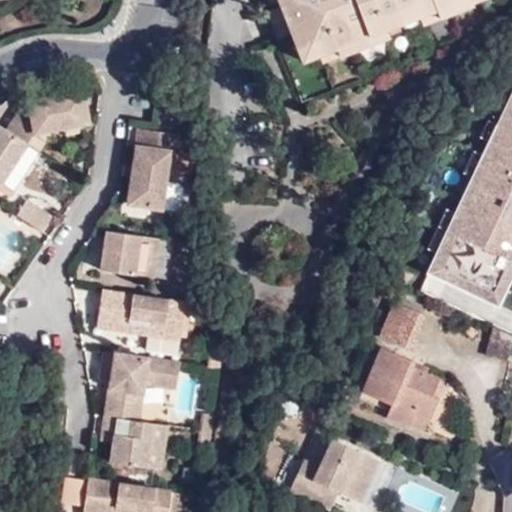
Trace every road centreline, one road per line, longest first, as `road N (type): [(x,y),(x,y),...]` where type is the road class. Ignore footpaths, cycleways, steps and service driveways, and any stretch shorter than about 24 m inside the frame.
road 1 (residential): [(83,446),(73,347),(50,299),(50,263),(99,184),(135,66)]
road 2 (unknown): [(135,66),(210,50),(239,26),(245,0)]
road 3 (residential): [(0,75),(31,59),(86,55),(135,66)]
